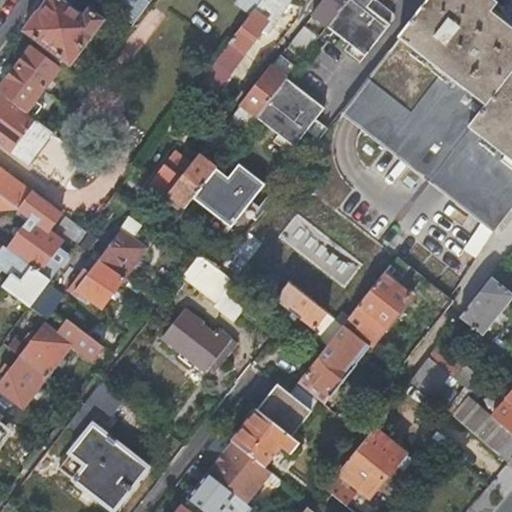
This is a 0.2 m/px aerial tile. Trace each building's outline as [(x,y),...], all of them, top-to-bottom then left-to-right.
[(60,0),(47,0),(24,32),(70,65),(103,21),(89,10),(84,17),(60,0)] [(101,0),(134,23),(151,0),(101,0)] [(260,0),(249,15),(231,40),(244,49),(266,20),(271,24),(273,25),(289,0),(260,0)] [(237,0),(234,4),(249,15),(260,0),(237,0)] [(346,0),(323,0),(311,15),(326,27),(346,0)] [(370,0),(346,0),(326,27),(363,57),(388,25),(365,7),(370,0)] [(511,28),(490,11),(497,3),(492,0),(427,0),(341,111),(493,230),(511,205),(511,28)] [(304,55),(317,38),(302,27),(289,44),(304,55)] [(30,49),(16,68),(44,88),(58,69),(30,49)] [(16,68),(0,89),(0,93),(2,95),(33,118),(42,106),(35,100),(44,88),(16,68)] [(256,118),(285,79),(271,68),(241,106),(256,118)] [(256,118),(255,119),(293,148),(323,109),(285,79),(256,118)] [(33,118),(2,95),(0,98),(0,142),(29,164),(53,132),(33,118)] [(169,196),(185,209),(192,200),(215,170),(216,169),(199,156),(169,196)] [(215,170),(192,200),(230,229),(264,186),(238,166),(227,180),(215,170)] [(8,250),(50,281),(68,258),(57,249),(62,241),(48,231),(52,226),(61,214),(0,168),(0,209),(18,209),(31,219),(8,250)] [(114,196),(131,209),(138,200),(121,187),(114,196)] [(86,233),(61,214),(52,226),(77,245),(86,233)] [(117,235),(120,230),(123,227),(113,219),(107,227),(117,235)] [(98,260),(124,280),(146,250),(120,230),(117,235),(107,227),(96,241),(107,248),(98,260)] [(5,288),(31,307),(48,285),(50,281),(8,250),(3,246),(0,249),(0,273),(2,270),(12,278),(8,283),(5,288)] [(234,283),(216,270),(198,257),(182,278),(194,287),(217,304),(223,298),(234,283)] [(403,276),(410,267),(398,257),(391,266),(403,276)] [(102,310),(124,280),(98,261),(89,273),(84,269),(69,289),(73,293),(78,297),(80,294),(90,301),(102,310)] [(411,296),(384,275),(351,317),(344,326),(371,347),(411,296)] [(194,287),(182,278),(167,297),(177,304),(181,301),(183,299),(185,297),(187,296),(188,294),(190,292),(191,291),(192,289),(194,287)] [(511,297),(511,295),(491,278),(464,310),(459,317),(483,335),(511,297)] [(269,308),(234,283),(223,298),(256,324),(269,308)] [(289,283),(276,300),(290,311),(289,312),(301,320),(302,319),(315,330),(328,313),(289,283)] [(31,307),(46,320),(64,298),(48,285),(31,307)] [(90,301),(80,294),(78,297),(87,304),(90,301)] [(185,310),(163,339),(181,352),(180,353),(207,372),(208,370),(212,374),(235,344),(220,333),(217,337),(202,326),(203,324),(185,310)] [(344,326),(351,317),(343,311),(336,320),(344,326)] [(328,313),(315,330),(322,335),(319,339),(328,346),(344,326),(336,320),(328,313)] [(19,356),(47,377),(72,345),(93,361),(103,347),(66,320),(55,334),(43,325),(34,337),(28,333),(23,339),(29,344),(25,348),(13,339),(7,347),(19,356)] [(325,406),(371,347),(344,326),(328,346),(297,385),(320,402),(325,406)] [(427,357),(445,370),(455,358),(438,344),(427,357)] [(23,410),(47,377),(19,356),(9,369),(4,365),(0,370),(0,371),(5,375),(0,381),(0,412),(2,414),(12,401),(23,410)] [(102,382),(68,425),(79,433),(96,411),(107,420),(123,399),(102,382)] [(278,386),(258,411),(233,442),(265,468),(281,446),(284,448),(287,443),(294,448),(298,443),(292,438),(320,402),(297,385),(290,395),(278,386)] [(510,462),(511,459),(511,431),(494,415),(469,393),(453,413),(501,454),(510,462)] [(511,393),(494,415),(511,431),(511,393)] [(385,410),(386,408),(375,399),(353,428),(364,436),(385,410)] [(149,467),(93,424),(69,454),(71,455),(60,469),(115,511),(149,467)] [(361,450),(390,472),(405,455),(375,431),(361,450)] [(247,505),(272,473),(265,468),(233,442),(220,459),(208,473),(235,495),(247,505)] [(370,498),(390,472),(361,450),(341,475),(346,480),(340,486),(330,478),(323,488),(343,504),(350,495),(345,490),(350,483),(370,498)] [(203,511),(221,511),(235,495),(208,473),(187,499),(203,511)]
